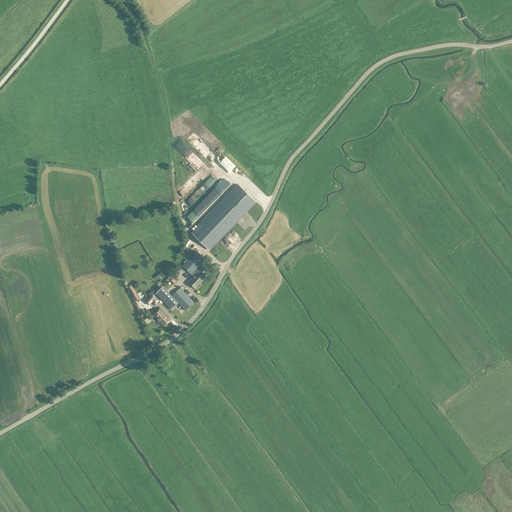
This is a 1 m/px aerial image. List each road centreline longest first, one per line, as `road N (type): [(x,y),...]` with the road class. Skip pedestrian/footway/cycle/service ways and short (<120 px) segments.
road 1 (unclassified): [(0,432),(157,349),(190,323),(297,153),(364,79),(409,52),(511,42)]
road 2 (track): [(120,0),(141,24),(158,70),(174,196),(190,234),(231,274),(255,276),(301,249),(324,248),(347,280)]
road 3 (track): [(305,511),(172,340)]
road 4 (track): [(346,158),(473,56),(474,47)]
